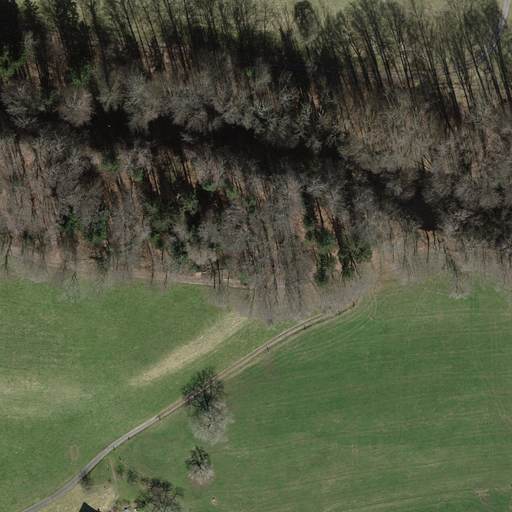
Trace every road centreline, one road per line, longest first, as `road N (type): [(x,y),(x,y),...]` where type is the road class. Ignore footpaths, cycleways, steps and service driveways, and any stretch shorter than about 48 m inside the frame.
road 1 (track): [(23,511),(268,344),(349,301),(356,285),(355,274),(340,270),(228,284),(60,266),(0,248)]
road 2 (track): [(406,76),(288,69),(0,24)]
